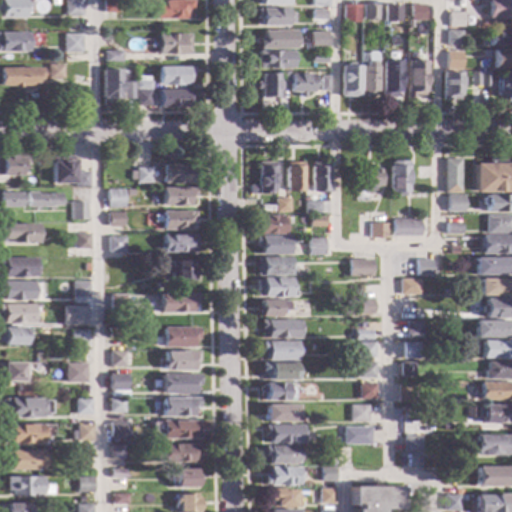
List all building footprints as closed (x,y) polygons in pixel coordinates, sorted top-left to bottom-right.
[(24,0),(24,18),(0,18),(0,0),(24,0)] [(83,0),(83,16),(65,17),(65,0),(83,0)] [(118,0),(118,13),(103,13),(103,0),(118,0)] [(193,0),(193,10),(187,10),(187,19),(155,20),(155,1),(193,0)] [(511,0),(511,18),(488,18),(488,0),(511,0)] [(360,23),(343,23),(343,6),(360,5),(360,23)] [(425,21),(410,21),(410,5),(425,5),(425,21)] [(378,20),(362,20),(362,6),(378,6),(378,20)] [(400,22),(384,22),(384,6),(400,6),(400,22)] [(288,9),(288,13),(293,13),(293,24),(288,24),(288,27),(262,27),(262,25),(260,25),(260,19),(258,19),(258,10),(261,10),(261,9),(288,9)] [(326,11),(326,20),(313,20),(313,11),(326,11)] [(463,28),(448,27),(448,13),(464,13),(463,28)] [(292,48),(281,48),(281,49),(258,48),(258,30),(292,31),(292,48)] [(511,46),(489,46),(489,38),(495,38),(495,30),(511,30),(511,46)] [(462,46),(447,46),(447,31),(462,31),(462,46)] [(28,52),(0,52),(0,32),(28,32),(28,52)] [(82,53),(63,53),(63,35),(81,34),(82,53)] [(190,55),(158,55),(158,51),(143,51),(143,40),(157,40),(157,36),(190,35),(190,55)] [(327,50),(309,51),(309,40),(327,40),(327,50)] [(122,63),(104,63),(104,50),(122,50),(122,63)] [(511,69),(493,69),(493,50),(511,50),(511,69)] [(292,69),(280,69),(280,70),(270,70),(270,68),(258,68),(258,51),(293,51),(292,69)] [(326,64),(312,64),(312,52),(326,53),(326,64)] [(460,68),(445,67),(446,52),(460,52),(460,68)] [(401,98),(383,98),(383,61),(401,61),(401,98)] [(427,92),(425,92),(425,95),(423,97),(414,97),(414,98),(406,98),(406,61),(427,61),(427,92)] [(378,67),(379,67),(379,92),(374,92),(374,97),(365,97),(365,92),(361,92),(361,67),(368,67),(368,62),(378,62),(378,67)] [(62,82),(47,82),(47,65),(62,65),(62,82)] [(193,76),(189,76),(189,84),(158,84),(158,68),(193,67),(193,76)] [(361,97),(341,97),(341,67),(361,67),(361,97)] [(39,80),(34,80),(34,83),(29,83),(29,89),(16,89),(16,86),(0,86),(0,69),(39,69),(39,80)] [(121,100),(112,100),(111,103),(102,103),(102,70),(121,70),(121,100)] [(289,86),(281,86),(281,72),(289,72),(289,86)] [(462,97),(461,97),(461,100),(443,100),(443,72),(463,73),(462,97)] [(480,87),(471,87),(471,73),(480,73),(480,87)] [(490,87),(481,87),(481,73),(490,73),(490,87)] [(511,103),(504,103),(504,97),(496,97),(497,73),(511,73),(511,103)] [(279,98),(261,98),(261,90),(257,90),(257,82),(261,82),(261,74),(279,74),(279,98)] [(314,93),(306,93),(306,97),(298,97),(298,93),(290,93),(290,74),(314,75),(314,93)] [(149,81),(151,81),(151,91),(135,91),(135,81),(141,81),(141,77),(149,77),(149,81)] [(330,92),(321,92),(321,77),(330,77),(330,92)] [(134,100),(134,83),(124,83),(124,100),(134,100)] [(193,99),(188,99),(188,107),(182,107),(182,109),(163,109),(163,108),(158,108),(158,91),(193,90),(193,99)] [(150,107),(136,107),(136,91),(150,91),(150,107)] [(20,175),(0,175),(0,157),(19,157),(20,175)] [(73,184),(49,184),(49,161),(50,161),(50,157),(72,157),(73,184)] [(461,194),(443,193),(444,159),(461,160),(461,194)] [(506,164),(511,164),(511,192),(473,192),(474,164),(487,164),(487,159),(506,159),(506,164)] [(409,193),(405,193),(405,197),(396,197),(396,193),(390,193),(389,166),(392,166),(392,162),(408,161),(409,193)] [(329,192),(312,193),(312,162),(328,162),(329,192)] [(276,192),(271,193),(271,194),(250,195),(250,187),(258,186),(258,163),(275,163),(276,192)] [(304,192),(287,192),(287,163),(303,163),(304,192)] [(195,184),(163,184),(163,165),(195,165),(195,184)] [(373,169),(380,169),(380,175),(384,175),(384,181),(380,181),(380,187),(372,187),(372,191),(360,191),(360,170),(366,170),(366,166),(373,165),(373,169)] [(151,184),(135,184),(135,180),(130,180),(129,170),(136,170),(136,168),(151,168),(151,184)] [(89,187),(75,187),(75,172),(88,171),(89,187)] [(195,197),(191,197),(191,206),(183,206),(183,207),(173,208),(173,206),(162,206),(161,189),(195,189),(195,197)] [(123,209),(106,209),(106,190),(123,190),(123,209)] [(7,193),(18,193),(18,208),(0,208),(0,191),(7,191),(7,193)] [(35,194),(60,194),(60,207),(24,208),(24,192),(35,192),(35,194)] [(464,213),(447,213),(448,195),(464,196),(464,213)] [(511,212),(485,212),(485,195),(511,195),(511,212)] [(290,213),(276,213),(276,198),(290,198),(290,213)] [(321,215),(305,215),(305,202),(321,202),(321,215)] [(86,221),(69,221),(69,203),(86,203),(86,221)] [(195,221),(195,222),(195,229),(191,229),(191,230),(161,230),(161,213),(195,212),(195,221)] [(123,227),(107,227),(107,213),(122,213),(123,227)] [(511,235),(485,234),(485,215),(511,216),(511,235)] [(287,235),(259,235),(259,224),(256,224),(256,216),(286,216),(287,235)] [(326,227),(309,227),(309,217),(326,217),(326,227)] [(420,238),(392,237),(393,220),(420,220),(420,238)] [(34,243),(8,244),(8,242),(0,242),(0,223),(34,223),(34,243)] [(387,239),(370,239),(370,224),(387,224),(387,239)] [(461,234),(446,234),(446,224),(453,224),(461,224),(461,234)] [(88,250),(72,250),(72,234),(88,234),(88,250)] [(196,253),(161,253),(161,236),(195,235),(196,253)] [(511,253),(480,253),(480,236),(511,236),(511,253)] [(124,254),(107,254),(106,237),(124,237),(124,254)] [(290,255),(261,256),(261,247),(256,247),(256,237),(290,237),(290,255)] [(458,253),(443,253),(444,237),(459,238),(458,253)] [(325,256),(309,256),(309,239),(325,239),(325,256)] [(290,277),(257,277),(256,258),(290,258),(290,277)] [(511,276),(473,276),(473,258),(511,258),(511,276)] [(33,277),(0,278),(0,259),(33,259),(33,277)] [(431,276),(416,277),(416,260),(431,260),(431,276)] [(190,281),(169,281),(169,274),(162,274),(162,264),(170,264),(170,262),(189,261),(190,281)] [(375,278),(356,278),(356,264),(375,265),(375,278)] [(290,279),(291,287),(295,287),(295,298),(262,298),(262,297),(256,297),(256,281),(261,280),(261,279),(290,279)] [(419,295),(400,295),(399,280),(419,280),(419,295)] [(511,297),(478,296),(478,280),(511,280),(511,297)] [(32,301),(0,301),(0,281),(31,281),(32,301)] [(88,298),(71,298),(71,282),(87,282),(88,298)] [(197,312),(191,312),(191,313),(158,314),(158,294),(196,294),(197,312)] [(125,311),(109,311),(109,296),(125,295),(125,311)] [(510,317),(482,317),(482,299),(510,300),(510,317)] [(280,301),(288,301),(289,311),(279,311),(279,317),(260,318),(260,316),(257,316),(256,307),(260,307),(260,300),(280,300),(280,301)] [(373,315),(359,315),(359,314),(355,314),(355,300),(373,300),(373,315)] [(32,323),(0,323),(0,304),(31,304),(32,323)] [(85,326),(85,307),(61,307),(61,326),(85,326)] [(299,321),(299,339),(265,340),(265,331),(260,331),(260,321),(299,321)] [(422,338),(405,338),(405,321),(421,321),(422,338)] [(509,338),(471,338),(472,321),(510,322),(509,338)] [(22,345),(2,346),(2,341),(0,341),(0,328),(22,328),(22,345)] [(122,339),(107,339),(107,328),(122,328),(122,339)] [(197,340),(191,340),(191,348),(161,348),(161,329),(197,328),(197,340)] [(86,350),(69,350),(69,330),(86,330),(86,350)] [(370,341),(353,340),(353,331),(370,331),(370,341)] [(296,361),(266,362),(266,354),(261,354),(261,342),(296,341),(296,361)] [(511,359),(479,359),(479,342),(511,342),(511,359)] [(373,358),(356,358),(356,343),(373,343),(373,358)] [(417,359),(401,359),(401,344),(417,343),(417,359)] [(124,368),(108,368),(108,352),(124,351),(124,368)] [(198,362),(194,362),(194,371),(161,371),(161,352),(198,352),(198,362)] [(413,377),(398,378),(398,362),(413,362),(413,377)] [(511,380),(482,380),(482,371),(485,371),(485,362),(511,362),(511,380)] [(22,382),(1,382),(1,381),(0,381),(0,365),(1,365),(1,364),(21,363),(22,382)] [(296,381),(266,381),(266,379),(265,379),(265,373),(261,373),(261,363),(296,363),(296,381)] [(373,379),(356,379),(356,363),(373,363),(373,379)] [(85,384),(64,384),(64,364),(85,364),(85,384)] [(124,391),(106,391),(106,375),(124,375),(124,391)] [(199,385),(192,386),(192,394),(159,394),(158,375),(198,375),(199,385)] [(511,400),(477,400),(478,383),(511,383),(511,400)] [(284,387),(293,387),(293,398),(285,398),(285,401),(263,401),(262,394),(258,394),(258,386),(262,386),(262,384),(284,384),(284,387)] [(373,400),(356,400),(356,384),(373,384),(373,400)] [(415,401),(396,402),(396,385),(415,384),(415,401)] [(198,408),(192,408),(192,417),(159,417),(159,399),(197,398),(198,408)] [(90,415),(74,415),(74,400),(89,399),(90,415)] [(123,413),(108,413),(107,399),(123,399),(123,413)] [(41,400),(49,400),(49,415),(42,415),(42,418),(3,419),(3,400),(41,400)] [(511,414),(511,425),(480,425),(480,404),(511,404),(511,414)] [(296,423),(264,423),(264,406),(296,405),(296,423)] [(366,423),(348,423),(348,405),(366,406),(366,423)] [(413,417),(398,417),(398,407),(413,407),(413,417)] [(198,438),(149,439),(149,423),(159,423),(159,422),(197,421),(198,438)] [(123,423),(127,423),(127,437),(124,437),(124,438),(108,439),(108,422),(123,422),(123,423)] [(51,424),(51,437),(41,437),(41,444),(7,445),(7,434),(2,434),(2,425),(51,424)] [(91,425),(91,440),(75,440),(74,426),(91,425)] [(300,444),(286,444),(286,445),(275,445),(275,444),(265,444),(265,436),(262,436),(262,426),(300,425),(300,444)] [(368,445),(340,445),(340,428),(368,428),(368,445)] [(510,445),(505,445),(505,456),(472,456),(473,435),(510,435),(510,445)] [(419,452),(401,453),(401,437),(419,436),(419,452)] [(198,454),(193,454),(194,461),(191,461),(191,463),(159,463),(159,446),(197,445),(198,454)] [(122,460),(108,460),(108,446),(122,446),(122,460)] [(296,465),(267,465),(266,457),(262,457),(262,447),(296,446),(296,465)] [(41,451),(41,470),(9,471),(9,468),(7,468),(7,461),(3,461),(2,451),(41,451)] [(87,467),(72,467),(72,451),(87,451),(87,467)] [(296,485),(261,486),(261,476),(266,476),(266,468),(295,468),(296,485)] [(333,482),(317,482),(317,468),(333,468),(333,482)] [(456,468),(455,483),(439,483),(439,468),(456,468)] [(510,477),(505,477),(505,487),(473,487),(473,468),(510,468),(510,477)] [(122,479),(108,479),(108,469),(122,469),(122,479)] [(193,475),(196,475),(196,488),(169,488),(169,479),(163,479),(163,470),(193,469),(193,475)] [(40,486),(51,486),(51,496),(40,495),(40,496),(10,497),(10,491),(4,491),(4,477),(40,477),(40,486)] [(91,478),(91,493),(75,494),(75,478),(91,478)] [(373,488),(397,487),(397,510),(378,510),(378,511),(350,511),(350,510),(354,510),(354,505),(347,506),(346,488),(366,487),(366,485),(373,485),(373,488)] [(282,491),(292,490),(292,495),(294,495),(294,501),(296,501),(296,508),(268,509),(268,501),(264,501),(264,489),(282,489),(282,491)] [(332,505),(316,505),(316,489),(332,489),(332,505)] [(125,505),(109,505),(109,495),(125,494),(125,505)] [(194,498),(196,498),(196,511),(171,511),(171,499),(174,499),(174,494),(194,494),(194,498)] [(456,511),(440,511),(440,495),(456,496),(456,511)] [(510,505),(506,505),(506,511),(471,511),(471,496),(510,496),(510,505)]
